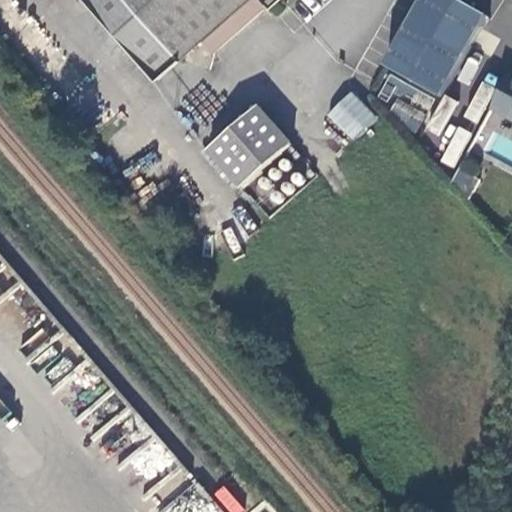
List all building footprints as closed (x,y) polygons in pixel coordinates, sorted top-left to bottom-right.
[(91,0),(159,77),(183,57),(132,0),(91,0)] [(132,0),(183,57),(207,36),(248,0),(271,0),(273,1),(275,4),(279,0),(132,0)] [(217,48),(273,1),(271,0),(248,0),(207,36),(217,48)] [(425,0),(385,66),(441,99),(490,18),(460,0),(425,0)] [(511,112),(511,78),(497,104),(511,112)] [(351,90),(326,114),(352,141),(377,117),(351,90)] [(396,97),(388,112),(417,128),(425,113),(396,97)] [(244,186),(293,143),(260,106),(212,149),(244,186)] [(511,159),(511,142),(501,143),(503,161),(511,159)] [(461,159),(451,185),(468,191),(478,166),(461,159)] [(228,511),(238,511),(242,509),(224,485),(214,493),(228,511)]
